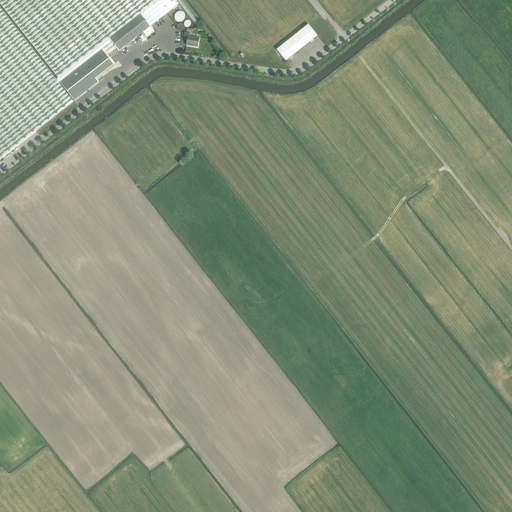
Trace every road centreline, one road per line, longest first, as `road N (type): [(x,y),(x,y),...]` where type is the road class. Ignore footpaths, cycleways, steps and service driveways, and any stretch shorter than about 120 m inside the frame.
road 1 (unknown): [(396,0),(296,75),(150,61),(0,178)]
road 2 (tertiary): [(0,171),(160,53),(291,71),(342,37)]
road 3 (track): [(511,251),(358,58)]
